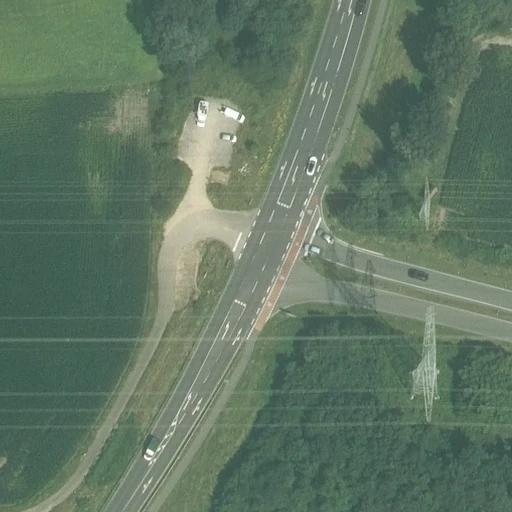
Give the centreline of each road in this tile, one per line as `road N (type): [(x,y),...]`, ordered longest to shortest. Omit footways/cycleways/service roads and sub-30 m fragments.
road 1 (unclassified): [(188,209),(61,511)]
road 2 (secondary): [(121,511),(273,243)]
road 3 (trunk): [(273,243),(288,266),(350,294),(511,334)]
road 4 (secondary): [(273,243),(353,0)]
road 5 (trunk): [(511,301),(341,250),(273,243)]
